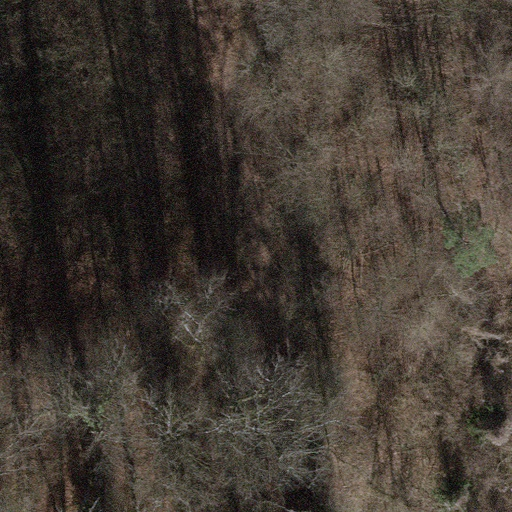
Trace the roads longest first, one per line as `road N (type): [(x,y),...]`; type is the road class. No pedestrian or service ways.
road 1 (track): [(345,511),(337,459),(286,336),(198,0)]
road 2 (track): [(286,336),(194,511)]
